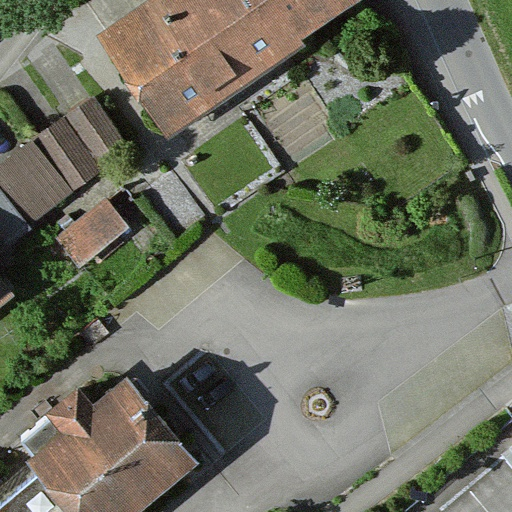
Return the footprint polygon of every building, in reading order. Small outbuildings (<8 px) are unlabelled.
[(363,0),(146,0),(98,34),(169,136),(363,0)] [(118,153),(83,107),(0,171),(0,311),(15,300),(0,280),(0,253),(110,169),(106,163),(118,153)] [(128,227),(108,203),(55,246),(75,270),(128,227)] [(140,511),(201,462),(129,377),(95,405),(81,389),(47,417),(53,424),(27,446),(83,511),(140,511)] [(511,441),(502,449),(511,460),(511,441)] [(76,511),(43,471),(0,507),(0,511),(76,511)]
